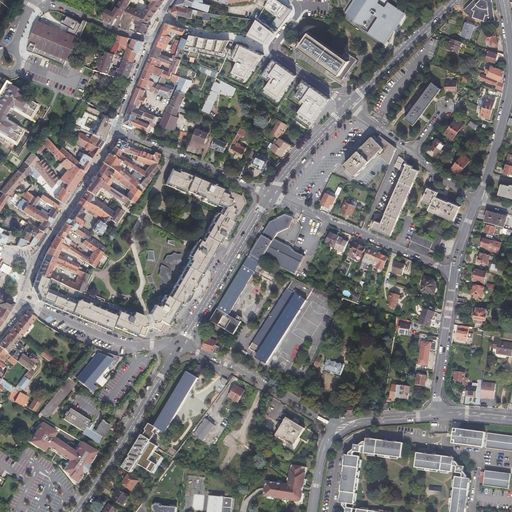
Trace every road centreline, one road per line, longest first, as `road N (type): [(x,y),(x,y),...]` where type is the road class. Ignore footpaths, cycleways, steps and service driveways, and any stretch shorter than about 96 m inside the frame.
road 1 (tertiary): [(501,0),(508,100),(476,199)]
road 2 (residential): [(269,195),(453,272)]
road 3 (residential): [(114,128),(34,261),(23,302)]
road 4 (secondary): [(76,511),(177,347)]
road 5 (residential): [(334,432),(252,375),(177,347)]
road 6 (secondary): [(177,347),(269,195)]
road 7 (residential): [(114,128),(269,195)]
road 8 (residential): [(177,347),(121,343),(23,302)]
road 9 (secondary): [(348,105),(453,0)]
road 10 (tertiary): [(453,272),(437,413)]
road 11 (secondary): [(269,195),(348,105)]
